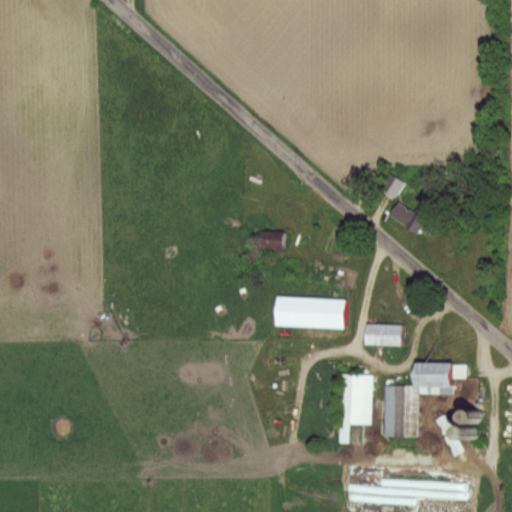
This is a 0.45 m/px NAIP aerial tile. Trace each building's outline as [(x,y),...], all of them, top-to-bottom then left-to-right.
[(394,198),(402,182),(389,175),(380,191),(394,198)] [(415,234),(424,219),(395,202),(386,217),(415,234)] [(257,252),(282,252),(282,231),(257,231),(257,252)] [(272,327),(343,329),(343,298),(273,297),(272,327)] [(400,345),(400,325),(364,325),(364,345),(400,345)] [(419,393),(453,394),(453,379),(465,379),(465,364),(410,363),(410,386),(385,385),(384,437),(418,437),(419,393)] [(372,375),(341,375),(340,442),(348,442),(348,425),(372,425),(372,375)] [(458,444),(458,439),(482,438),(481,423),(483,422),(483,412),(451,414),(453,444),(458,444)]
